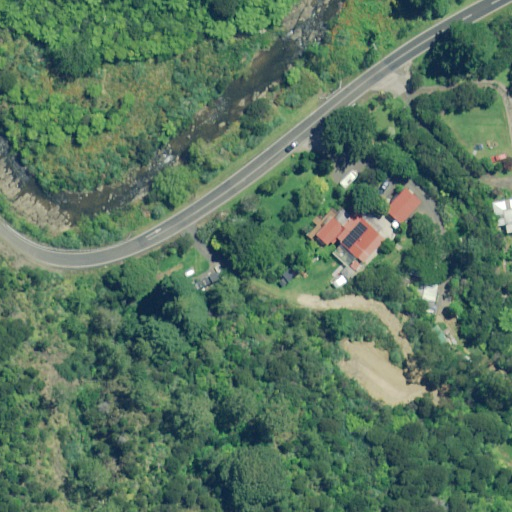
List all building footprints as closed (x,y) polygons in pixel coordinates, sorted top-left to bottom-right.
[(422,202),(407,189),(387,210),(402,224),(422,202)] [(511,198),(493,203),(497,227),(507,225),(508,234),(511,233),(511,198)] [(385,226),(369,212),(351,233),(333,217),(317,235),(332,248),(335,245),(353,261),(359,254),(367,261),(386,238),(379,232),(385,226)] [(220,279),(216,272),(192,284),(196,291),(220,279)] [(438,283),(427,282),(424,282),(424,288),(416,287),(415,299),(422,300),(421,306),(425,306),(425,312),(434,314),(438,283)]
